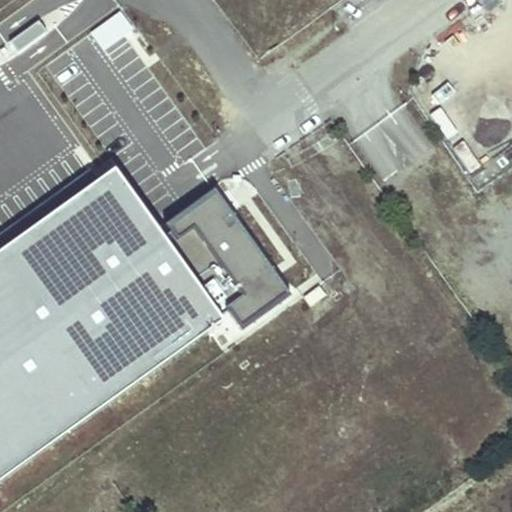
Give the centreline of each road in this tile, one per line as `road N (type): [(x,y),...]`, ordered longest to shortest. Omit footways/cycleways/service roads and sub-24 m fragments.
road 1 (unclassified): [(429,0),(178,182)]
road 2 (unknown): [(236,140),(217,119),(175,102),(141,110),(39,180),(19,178)]
